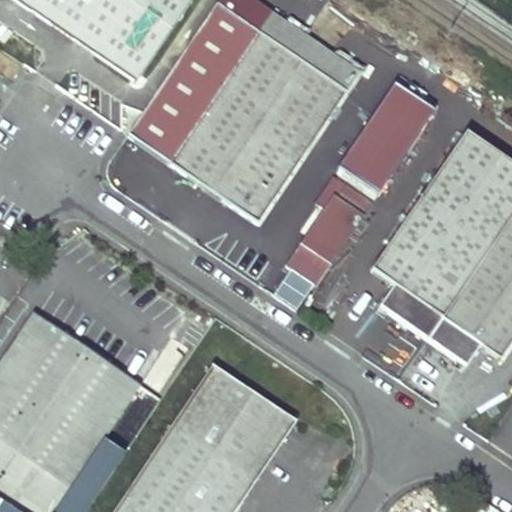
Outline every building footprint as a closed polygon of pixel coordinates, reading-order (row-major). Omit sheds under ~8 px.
[(187,0),(14,0),(133,80),(187,0)] [(355,72),(247,0),(214,0),(124,134),(254,221),(355,72)] [(385,87),(337,175),(381,199),(429,110),(385,87)] [(511,330),(511,168),(460,133),(367,269),(387,283),(373,304),(460,364),(475,343),(494,356),(511,330)] [(280,265),(311,286),(366,205),(340,188),(333,199),(328,196),(280,265)] [(298,311),(309,294),(282,277),(271,294),(298,311)] [(46,511),(133,383),(31,315),(0,361),(0,509),(4,511),(46,511)] [(206,370),(109,511),(229,511),(288,426),(206,370)]
